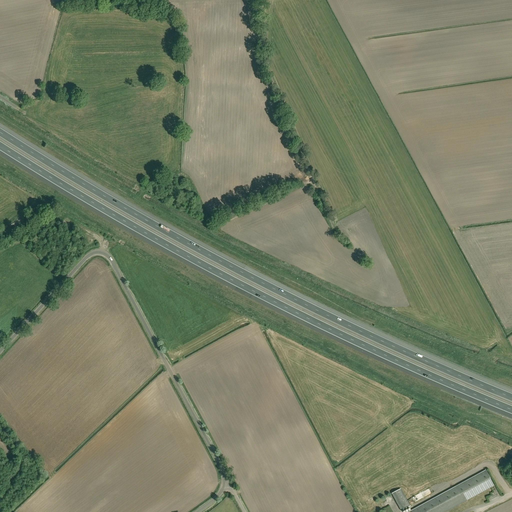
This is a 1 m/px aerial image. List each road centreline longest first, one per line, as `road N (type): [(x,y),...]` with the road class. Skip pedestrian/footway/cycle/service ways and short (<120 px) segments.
road 1 (motorway): [(0,146),(191,259),(511,410)]
road 2 (motorway): [(511,397),(264,283),(0,133)]
road 3 (unclassified): [(0,351),(87,256),(106,255),(224,487)]
road 4 (track): [(311,180),(263,60),(261,0)]
